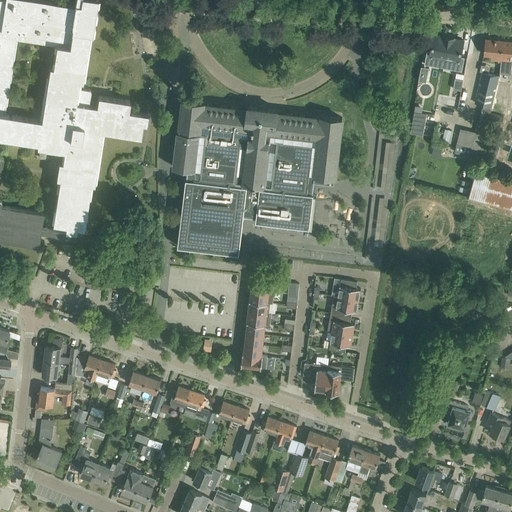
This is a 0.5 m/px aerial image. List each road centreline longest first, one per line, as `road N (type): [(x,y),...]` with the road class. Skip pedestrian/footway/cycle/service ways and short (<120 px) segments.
road 1 (residential): [(511,18),(214,0)]
road 2 (residential): [(121,511),(17,467),(31,314)]
road 3 (unclassified): [(230,380),(31,314)]
road 4 (residential): [(374,276),(349,423)]
road 5 (unclassified): [(349,423),(230,380)]
road 6 (residential): [(246,255),(230,380)]
road 7 (unknown): [(482,16),(468,108),(454,132)]
